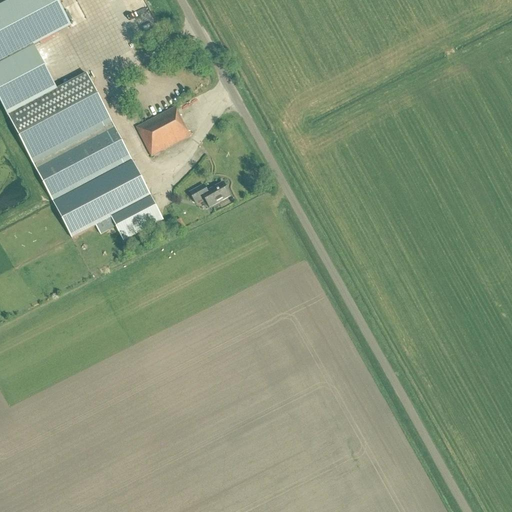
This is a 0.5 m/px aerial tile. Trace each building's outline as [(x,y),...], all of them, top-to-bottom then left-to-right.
[(87,75),(57,91),(34,47),(71,27),(56,0),(13,0),(0,7),(0,100),(72,239),(96,227),(100,236),(116,227),(124,241),(163,221),(87,75)] [(128,20),(141,15),(138,9),(126,15),(128,20)] [(188,133),(175,108),(137,129),(152,157),(192,136),(190,133),(188,133)] [(230,197),(223,184),(208,192),(204,186),(190,194),(196,204),(204,199),(210,209),(230,197)] [(175,221),(169,224),(173,232),(180,229),(175,221)]
